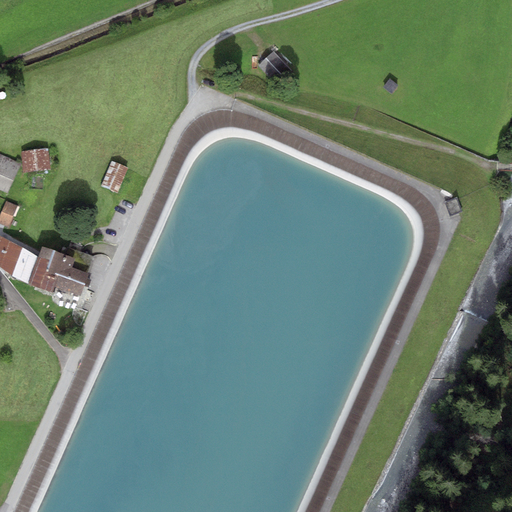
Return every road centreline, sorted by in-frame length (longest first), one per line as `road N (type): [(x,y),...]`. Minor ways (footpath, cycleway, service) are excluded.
road 1 (residential): [(226,103),(202,103),(180,124),(72,366)]
road 2 (track): [(497,166),(240,94),(226,103)]
road 3 (track): [(196,107),(192,71),(204,47),(235,29),(331,0)]
road 4 (residential): [(72,366),(5,511)]
